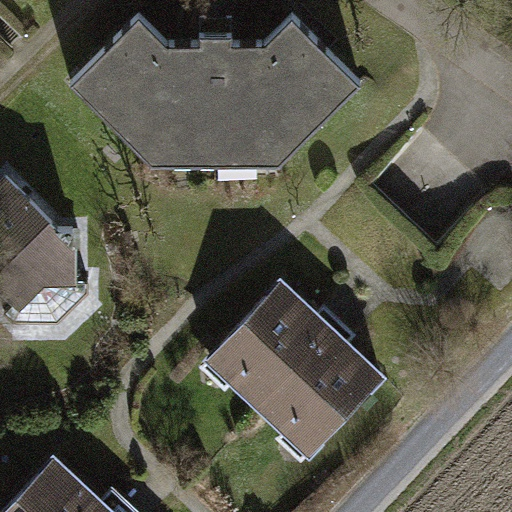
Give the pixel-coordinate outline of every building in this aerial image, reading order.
[(141,19),(71,77),(161,177),(273,178),(360,95),(299,21),(265,61),(166,53),(141,19)] [(85,249),(0,185),(0,288),(36,316),(85,249)] [(199,351),(251,399),(328,317),(275,268),(199,351)] [(382,366),(328,317),(251,399),(306,449),(382,366)] [(0,511),(127,511),(62,448),(0,511)]
